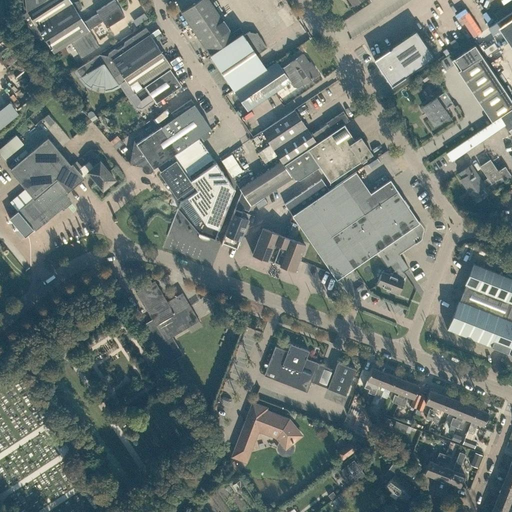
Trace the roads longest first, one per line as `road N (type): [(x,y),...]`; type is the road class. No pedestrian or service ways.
road 1 (tertiary): [(0,323),(62,269),(101,254),(146,253),(279,302)]
road 2 (unclassified): [(457,225),(304,0)]
road 3 (unclassified): [(235,133),(161,12),(164,0)]
road 4 (unclassified): [(406,354),(457,225)]
road 5 (tertiary): [(406,354),(279,302)]
